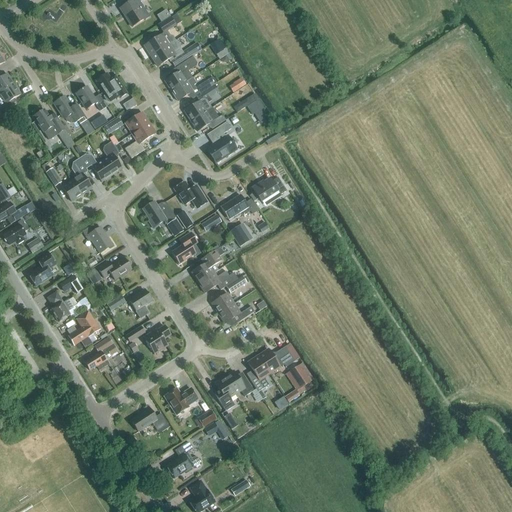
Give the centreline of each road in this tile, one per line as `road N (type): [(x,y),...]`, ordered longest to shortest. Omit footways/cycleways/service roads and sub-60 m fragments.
road 1 (residential): [(192,350),(191,333),(119,216),(125,198),(169,156)]
road 2 (residential): [(97,416),(0,262)]
road 3 (residential): [(169,156),(173,129),(125,55),(110,50)]
road 4 (residential): [(110,50),(44,58),(13,43),(0,24)]
